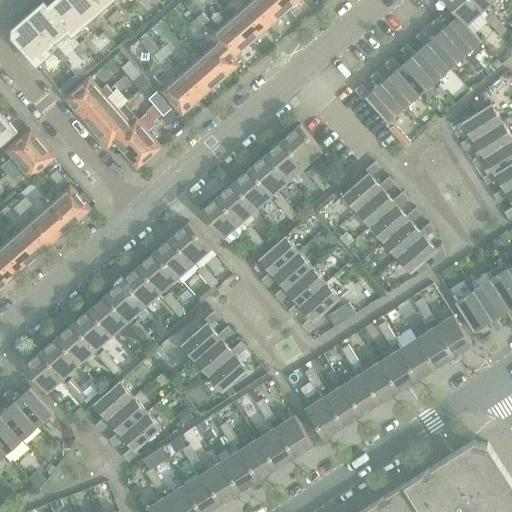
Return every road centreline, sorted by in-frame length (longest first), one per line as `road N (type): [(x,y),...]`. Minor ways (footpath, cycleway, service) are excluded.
road 1 (residential): [(142,217),(383,0)]
road 2 (tertiary): [(296,511),(493,382)]
road 3 (residential): [(142,217),(0,53)]
road 4 (residential): [(0,340),(142,217)]
